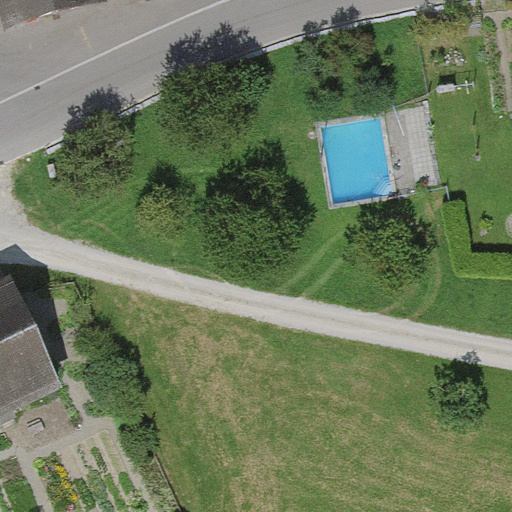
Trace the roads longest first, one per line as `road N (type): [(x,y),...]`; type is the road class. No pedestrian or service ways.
road 1 (track): [(0,239),(54,258),(511,353)]
road 2 (tertiary): [(356,0),(266,22),(0,135)]
